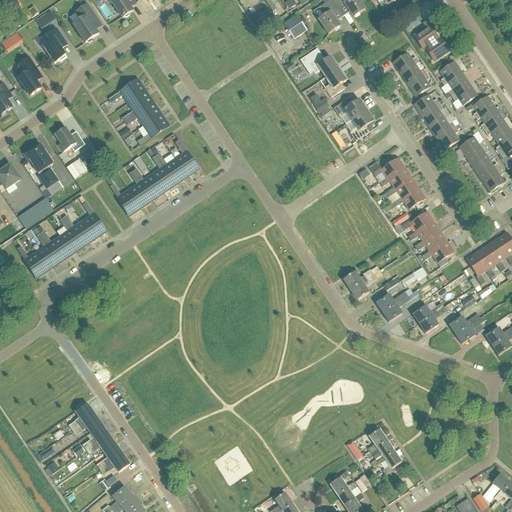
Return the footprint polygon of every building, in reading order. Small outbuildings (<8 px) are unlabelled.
[(133,12),(131,9),(136,6),(131,0),(118,0),(119,0),(113,4),(123,19),(124,18),(126,19),(129,17),(129,15),(133,12)] [(292,0),(291,0),(285,4),(289,10),(297,6),(292,0)] [(323,2),(325,5),(320,8),(326,16),(319,21),(329,35),(340,28),(332,15),(339,10),(332,0),(331,0),(316,0),(315,1),(317,5),(323,2)] [(332,0),(339,10),(345,6),(354,19),(365,11),(358,0),(350,0),(349,1),(347,0),(332,0)] [(99,35),(96,31),(102,27),(97,20),(87,6),(76,14),(81,21),(73,26),(86,44),(87,43),(89,44),(92,42),(92,40),(99,35)] [(34,8),(27,13),(32,20),(39,15),(34,8)] [(55,21),(50,13),(36,23),(41,30),(55,21)] [(269,24),(262,14),(253,19),(260,30),(269,24)] [(294,41),(308,32),(297,16),(283,25),(294,41)] [(441,38),(437,32),(441,29),(434,18),(423,25),(426,30),(414,38),(423,51),(425,50),(434,63),(452,50),(443,37),(441,38)] [(67,59),(61,51),(67,47),(68,47),(57,30),(46,37),(50,43),(43,48),(55,65),(59,62),(60,64),(67,59)] [(23,45),(17,35),(1,46),(8,55),(23,45)] [(321,72),(325,79),(339,70),(331,58),(325,62),(318,50),(300,62),(310,76),(313,73),(315,76),(321,72)] [(416,66),(419,64),(415,59),(412,61),(408,55),(393,65),(401,76),(416,66)] [(41,90),(37,83),(42,79),(40,76),(29,59),(19,66),(25,75),(18,80),(30,98),(41,90)] [(289,73),(298,68),(294,62),(285,67),(289,73)] [(447,85),(462,75),(455,63),(440,73),(444,80),(441,82),(444,87),(448,85),(447,85)] [(420,72),(416,66),(401,76),(408,87),(426,75),(423,70),(420,72)] [(339,70),(325,79),(330,86),(325,90),(331,100),(345,90),(341,86),(347,82),(339,70)] [(426,75),(408,87),(416,99),(431,89),(426,82),(430,80),(426,75)] [(452,98),(470,86),(462,75),(447,85),(448,85),(452,91),(448,93),(449,94),(452,98)] [(128,105),(146,93),(138,81),(120,93),(109,101),(112,105),(123,97),(128,105)] [(12,110),(7,102),(12,99),(10,96),(3,86),(0,87),(0,117),(1,119),(8,115),(7,113),(12,110)] [(470,86),(452,98),(455,103),(458,101),(463,107),(478,97),(470,86)] [(125,124),(154,104),(146,93),(128,105),(133,113),(122,120),(125,124)] [(422,118),(440,106),(437,101),(433,103),(429,97),(414,107),(422,118)] [(480,119),(495,109),(487,98),(473,108),(477,114),(473,116),(477,122),(480,119)] [(320,114),(331,107),(325,99),(314,106),(320,114)] [(352,121),(366,112),(359,101),(353,105),(349,100),(334,110),(340,119),(347,114),(352,121)] [(154,104),(125,124),(127,128),(138,120),(144,128),(162,116),(154,104)] [(429,129),(444,119),(440,113),(443,111),(440,106),(422,118),(429,129)] [(324,121),(332,115),(329,109),(320,115),(324,121)] [(484,133),(503,120),(495,109),(480,119),(484,125),(481,127),(484,133)] [(366,112),(352,121),(357,128),(349,134),(356,143),(371,133),(367,127),(374,123),(366,112)] [(162,116),(144,128),(149,136),(138,143),(140,147),(151,140),(152,140),(170,128),(162,116)] [(437,140),(455,128),(452,123),(448,126),(444,119),(429,129),(437,140)] [(495,141),(510,131),(503,120),(484,133),(488,137),(491,135),(495,141)] [(455,128),(437,140),(444,152),(459,142),(455,135),(458,133),(455,128)] [(129,129),(120,135),(124,141),(132,135),(129,129)] [(73,140),(66,130),(64,131),(63,130),(59,133),(59,134),(55,137),(61,146),(59,147),(63,154),(66,152),(71,149),(75,153),(85,146),(78,136),(73,140)] [(499,155),(511,146),(511,134),(510,131),(495,141),(499,147),(496,150),(499,155)] [(467,160),(485,148),(482,143),(478,145),(474,139),(459,149),(467,160)] [(183,155),(175,161),(187,179),(199,171),(187,153),(179,142),(176,144),(183,155)] [(54,165),(41,146),(31,153),(30,152),(24,156),(28,162),(30,161),(39,175),(43,172),(45,174),(39,178),(47,191),(59,182),(51,170),(50,171),(48,169),(54,165)] [(511,146),(499,155),(503,160),(506,157),(510,164),(511,162),(511,146)] [(474,172),(489,162),(485,155),(488,153),(485,148),(467,160),(474,172)] [(87,170),(101,161),(93,150),(79,159),(87,170)] [(176,187),(187,179),(175,161),(167,166),(160,155),(156,157),(176,187)] [(165,194),(176,187),(156,157),(153,160),(160,171),(152,176),(165,194)] [(139,171),(145,167),(138,158),(132,161),(139,171)] [(65,168),(74,180),(86,172),(77,160),(65,168)] [(389,182),(405,170),(399,160),(382,171),(381,169),(372,175),(375,179),(383,174),(385,177),(387,179),(389,182)] [(482,183),(500,170),(497,165),(493,168),(489,162),(474,172),(482,183)] [(20,181),(11,167),(4,171),(3,170),(0,171),(0,181),(6,191),(20,181)] [(137,170),(133,173),(153,202),(165,194),(152,176),(145,181),(137,170)] [(395,191),(412,180),(405,170),(389,182),(387,179),(384,182),(379,185),(382,189),(390,184),(394,190),(395,191)] [(500,170),(482,183),(489,194),(504,184),(500,178),(503,175),(500,170)] [(366,171),(359,176),(362,181),(370,176),(366,171)] [(142,210),(153,202),(133,173),(130,175),(137,186),(129,192),(142,210)] [(383,174),(375,179),(379,185),(384,182),(387,179),(385,177),(383,174)] [(402,201),(419,190),(412,180),(395,191),(394,190),(386,195),(389,199),(397,194),(401,200),(402,201)] [(130,218),(142,210),(129,192),(122,197),(114,186),(110,188),(118,199),(118,200),(130,218)] [(426,200),(419,190),(402,201),(401,200),(393,205),(394,207),(395,209),(404,204),(409,212),(426,200)] [(83,223),(95,242),(99,238),(107,234),(94,215),(87,204),(83,207),(90,218),(83,223)] [(392,205),(382,212),(385,216),(395,209),(394,207),(393,205),(392,205)] [(70,206),(65,209),(70,216),(75,213),(70,206)] [(35,209),(24,216),(31,226),(42,219),(35,209)] [(396,227),(409,218),(406,214),(393,223),(396,227)] [(417,235),(434,224),(428,214),(411,225),(410,223),(402,229),(404,233),(412,228),(416,233),(417,235)] [(67,217),(64,220),(83,249),(89,245),(95,242),(83,223),(75,229),(67,217)] [(79,252),(83,249),(64,220),(60,222),(67,234),(60,239),(72,257),(79,252)] [(424,245),(441,234),(434,224),(417,235),(416,233),(408,238),(411,242),(419,237),(423,243),(424,245)] [(399,236),(404,233),(402,229),(400,226),(395,229),(399,236)] [(72,257),(60,239),(52,244),(44,233),(41,235),(60,265),(69,259),(72,257)] [(430,255),(448,244),(441,234),(424,245),(423,243),(415,248),(418,253),(425,247),(429,253),(430,255)] [(508,258),(506,259),(511,267),(511,266),(511,258),(510,257),(511,255),(511,241),(507,234),(497,241),(508,258)] [(44,249),(37,254),(49,272),(59,266),(60,265),(41,235),(37,238),(44,249)] [(501,263),(506,259),(508,258),(497,241),(487,248),(498,265),(496,266),(501,274),(506,271),(501,263)] [(430,255),(429,253),(421,258),(423,260),(424,263),(432,258),(438,265),(446,260),(454,254),(448,244),(430,255)] [(48,273),(49,272),(37,254),(29,259),(21,248),(18,251),(25,262),(37,280),(38,280),(48,273)] [(498,265),(487,248),(477,254),(488,271),(486,273),(491,280),(496,277),(490,270),(496,266),(498,265)] [(481,276),(486,273),(488,271),(477,254),(467,261),(478,278),(476,279),(481,287),(486,284),(481,276)] [(449,264),(446,260),(438,265),(440,269),(449,264)] [(377,267),(371,271),(374,276),(380,272),(377,267)] [(355,274),(344,281),(350,292),(362,284),(374,276),(371,271),(371,270),(363,276),(363,277),(359,280),(355,274)] [(380,272),(374,276),(377,280),(383,276),(380,272)] [(405,288),(417,280),(413,274),(401,282),(405,288)] [(362,284),(350,292),(357,302),(369,295),(365,289),(377,280),(374,276),(362,284)] [(384,287),(387,292),(401,283),(398,278),(384,287)] [(481,300),(491,293),(488,289),(479,296),(481,300)] [(414,293),(407,298),(383,315),(389,324),(402,315),(398,310),(416,297),(414,293)] [(383,315),(407,298),(405,294),(393,302),(389,296),(376,305),(383,315)] [(466,309),(477,302),(472,296),(462,302),(466,309)] [(444,309),(447,313),(452,309),(457,306),(454,302),(450,304),(451,305),(444,309)] [(426,307),(413,316),(419,326),(444,309),(441,305),(430,313),(426,307)] [(435,321),(444,315),(447,313),(444,309),(419,326),(426,335),(439,326),(435,321)] [(456,337),(480,320),(478,316),(466,324),(462,318),(449,327),(456,337)] [(480,320),(456,337),(462,346),(475,337),(471,331),(480,326),(483,323),(480,320)] [(480,326),(471,331),(475,337),(478,337),(485,333),(480,326)] [(511,328),(503,335),(499,329),(485,338),(492,347),(511,333),(511,328)] [(511,333),(492,347),(498,357),(511,348),(508,342),(511,339),(511,333)] [(69,427),(72,432),(95,416),(88,405),(76,414),(80,419),(75,422),(75,423),(69,427)] [(95,416),(72,432),(76,437),(87,429),(90,434),(102,426),(95,416)] [(102,426),(90,434),(94,439),(83,447),(86,452),(109,436),(102,426)] [(61,431),(53,436),(57,442),(64,437),(61,431)] [(375,446),(368,451),(370,454),(371,455),(372,455),(378,451),(377,449),(387,442),(379,431),(369,438),(375,446)] [(101,449),(104,454),(116,446),(109,436),(86,452),(90,457),(101,449)] [(378,451),(372,455),(376,461),(375,461),(379,466),(385,462),(384,460),(394,453),(387,442),(377,449),(378,451)] [(347,447),(358,462),(363,459),(352,443),(347,447)] [(77,458),(85,452),(81,446),(73,451),(77,458)] [(123,455),(116,446),(104,454),(108,459),(97,467),(100,471),(123,455)] [(51,449),(41,456),(44,461),(54,454),(51,449)] [(385,462),(379,466),(383,472),(386,477),(393,472),(392,471),(402,464),(394,453),(384,460),(385,462)] [(123,455),(100,471),(104,476),(110,472),(115,469),(119,474),(130,466),(123,455)] [(363,460),(359,463),(363,469),(367,465),(363,460)] [(375,461),(370,465),(374,470),(379,466),(375,461)] [(55,463),(47,468),(51,474),(59,469),(55,463)] [(340,479),(330,486),(338,497),(348,490),(347,488),(343,483),(349,478),(346,473),(339,478),(340,479)] [(364,476),(360,480),(364,486),(369,483),(364,476)] [(503,495),(511,485),(500,476),(492,485),(500,492),(494,500),(498,503),(505,496),(503,495)] [(348,490),(338,497),(345,508),(355,501),(354,499),(361,495),(357,489),(353,484),(347,488),(348,490)] [(511,486),(511,485),(503,495),(505,496),(511,501),(505,509),(508,511),(509,511),(511,508),(511,486)] [(103,511),(114,511),(132,497),(125,488),(112,498),(116,503),(110,509),(108,507),(103,511)] [(72,495),(66,499),(70,504),(76,500),(72,495)] [(283,511),(293,506),(285,495),(275,501),(280,509),(276,511),(283,511)] [(355,501),(345,508),(347,511),(362,511),(357,504),(364,500),(361,495),(354,499),(355,501)] [(481,511),(483,511),(488,509),(481,496),(474,501),(481,511)] [(123,511),(131,511),(139,506),(132,497),(114,511),(122,511),(123,511)] [(468,501),(462,505),(466,511),(471,511),(474,511),(468,501)]
